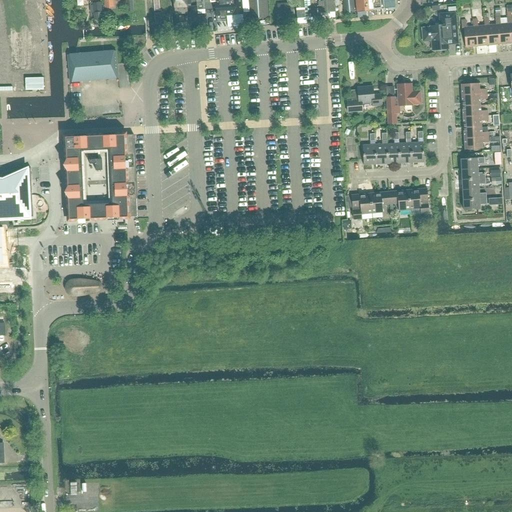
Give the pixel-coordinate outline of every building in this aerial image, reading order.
[(187,13),(186,0),(173,0),(175,14),(187,13)] [(214,0),(216,22),(227,21),(227,27),(243,26),(241,0),(214,0)] [(266,0),(247,0),(249,19),(256,18),(268,17),(266,0)] [(295,0),(296,9),(296,17),(319,16),(319,13),(335,12),(333,0),(295,0)] [(342,0),(344,14),(354,13),(352,0),(342,0)] [(355,0),(356,12),(372,11),(372,10),(392,8),(390,0),(355,0)] [(277,17),(294,16),(293,3),(276,4),(277,17)] [(101,16),(102,16),(100,4),(92,5),(94,23),(102,22),(101,16)] [(197,6),(188,7),(189,23),(204,22),(203,13),(197,14),(197,6)] [(424,40),(425,41),(431,41),(432,50),(447,49),(447,44),(450,44),(449,35),(446,35),(446,31),(455,30),(454,14),(439,15),(440,26),(430,27),(430,28),(424,28),(423,29),(423,31),(423,32),(423,34),(423,36),(423,37),(424,39),(424,40)] [(477,26),(477,19),(474,20),(476,45),(488,44),(485,15),(483,15),(484,26),(477,26)] [(488,15),(485,15),(488,44),(499,43),(497,18),(494,18),(495,25),(489,25),(488,15)] [(499,17),(497,18),(499,43),(510,42),(508,17),(506,17),(506,24),(500,24),(499,17)] [(464,46),(476,45),(474,20),(472,20),(472,27),(465,27),(464,20),(460,21),(461,28),(463,28),(464,46)] [(70,55),(67,55),(69,82),(117,78),(116,64),(115,51),(108,52),(101,52),(78,54),(75,55),(70,55)] [(43,80),(25,80),(25,90),(43,90),(43,80)] [(478,83),(461,84),(461,95),(486,94),(486,89),(479,90),(478,83)] [(394,106),(398,106),(412,105),(412,104),(420,104),(419,92),(411,92),(411,84),(397,85),(397,98),(394,98),(394,97),(386,98),(387,124),(395,124),(394,118),(395,118),(394,106)] [(362,107),(362,103),(372,103),(372,106),(382,106),(381,94),(372,94),(372,87),(357,88),(358,101),(347,102),(347,112),(356,111),(356,108),(362,107)] [(486,94),(461,95),(462,106),(479,105),(479,100),(486,99),(486,94)] [(480,111),(479,105),(462,106),(462,117),(487,115),(487,111),(480,111)] [(462,117),(463,128),(481,127),(480,121),(488,121),(487,115),(462,117)] [(463,128),(464,138),(488,137),(488,132),(481,133),(481,127),(463,128)] [(69,215),(69,218),(132,216),(137,216),(133,134),(64,136),(64,146),(67,146),(67,154),(69,215)] [(464,138),(464,150),(482,149),(482,143),(489,142),(488,137),(464,138)] [(423,162),(422,142),(410,143),(411,163),(423,162)] [(398,143),(386,144),(387,164),(399,163),(398,143)] [(410,143),(398,143),(399,163),(411,163),(410,143)] [(386,144),(374,145),(375,164),(387,164),(386,144)] [(363,165),(375,164),(374,145),(362,145),(363,165)] [(460,159),(461,169),(477,169),(477,164),(484,164),(483,158),(460,159)] [(7,171),(7,172),(1,172),(0,172),(0,218),(33,217),(31,171),(30,168),(22,172),(20,168),(21,167),(21,166),(19,167),(18,165),(15,167),(7,171)] [(461,169),(461,180),(484,178),(484,173),(477,173),(477,169),(461,169)] [(461,180),(462,190),(478,189),(478,184),(485,184),(484,178),(461,180)] [(429,212),(426,188),(407,190),(409,210),(420,209),(420,213),(429,212)] [(485,193),(478,194),(478,189),(462,190),(462,200),(486,198),(485,193)] [(397,203),(398,211),(409,210),(407,190),(389,192),(390,204),(397,203)] [(389,192),(370,194),(371,213),(382,212),(382,205),(390,204),(389,192)] [(351,195),(352,207),(353,219),(361,219),(361,214),(371,213),(370,194),(351,195)] [(463,210),(479,209),(479,204),(486,204),(486,198),(462,200),(463,210)] [(70,282),(70,294),(86,293),(85,292),(90,291),(90,290),(98,290),(98,284),(90,284),(90,283),(85,283),(85,282),(70,282)]
